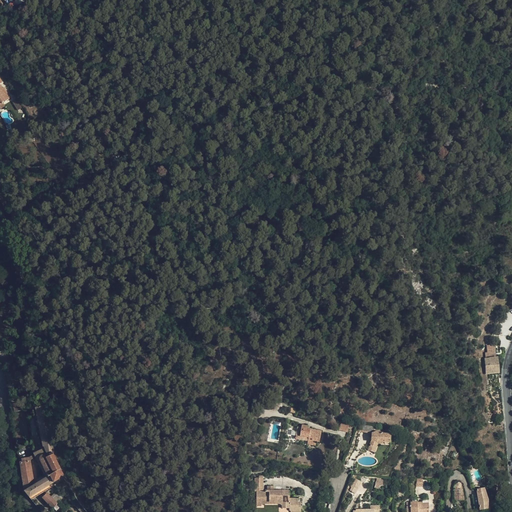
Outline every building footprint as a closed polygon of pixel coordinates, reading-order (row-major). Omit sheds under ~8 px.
[(0,78),(0,103),(4,101),(5,102),(10,98),(4,88),(2,89),(0,84),(0,83),(2,82),(0,78)] [(22,108),(17,99),(12,102),(18,110),(22,108)] [(496,357),(495,345),(487,345),(487,352),(484,353),(485,358),(496,357)] [(499,373),(497,357),(496,357),(485,358),(486,374),(499,373)] [(14,412),(21,410),(19,403),(13,404),(14,412)] [(53,447),(45,405),(35,407),(43,446),(44,449),(33,453),(46,478),(60,470),(53,454),(53,447)] [(347,432),(349,425),(341,423),(339,430),(347,432)] [(321,431),(307,428),(307,426),(302,425),(301,427),(297,427),(295,438),(308,441),(307,444),(315,445),(316,441),(319,442),(321,431)] [(384,442),(390,442),(390,434),(380,434),(380,431),(371,431),(370,442),(378,442),(384,442)] [(370,442),(368,450),(375,453),(377,444),(378,442),(370,442)] [(35,457),(34,454),(31,457),(29,458),(18,460),(18,461),(19,463),(30,461),(31,461),(35,457)] [(34,485),(30,461),(19,463),(23,492),(34,485)] [(64,476),(60,470),(46,478),(34,485),(23,492),(26,495),(28,498),(64,476)] [(28,498),(30,500),(64,479),(64,476),(28,498)] [(259,478),(255,478),(255,490),(257,490),(256,505),(261,505),(262,505),(263,504),(263,502),(280,502),(280,504),(282,505),(282,508),(289,508),(289,511),(290,511),(301,511),(301,502),(298,502),(298,499),(298,498),(289,498),(289,490),(274,490),(269,490),(263,490),(263,478),(259,478)] [(384,480),(377,478),(375,484),(376,484),(374,488),(378,489),(379,485),(383,486),(384,480)] [(358,483),(353,487),(357,491),(364,483),(358,483)] [(455,488),(455,497),(464,496),(464,494),(463,489),(462,487),(461,484),(460,483),(459,483),(458,483),(457,483),(456,484),(455,488)] [(488,500),(484,488),(477,490),(480,510),(488,509),(488,500)] [(47,493),(42,497),(53,508),(57,503),(47,493)] [(418,502),(406,503),(406,511),(429,511),(429,500),(424,500),(423,500),(422,500),(422,501),(422,502),(422,504),(418,503),(418,502)]
